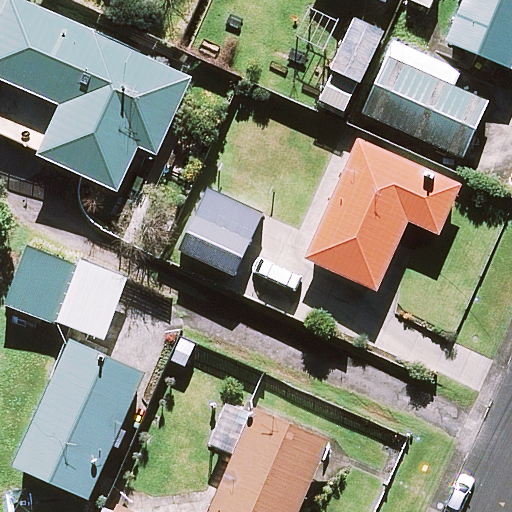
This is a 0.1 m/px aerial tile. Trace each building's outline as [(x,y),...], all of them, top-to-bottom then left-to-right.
[(0,138),(43,157),(41,160),(121,194),(140,148),(159,157),(193,77),(7,0),(0,0),(0,82),(1,83),(0,85),(0,138)] [(440,0),(399,0),(398,3),(431,19),(440,0)] [(511,0),(468,0),(451,48),(511,71),(511,0)] [(385,33),(358,22),(341,63),(368,73),(385,33)] [(453,70),(396,45),(365,116),(464,159),(487,106),(445,88),(453,70)] [(461,191),(361,144),(307,261),(378,293),(410,224),(440,238),(461,191)] [(263,218),(207,193),(179,253),(235,279),(263,218)] [(79,269),(29,250),(7,308),(58,327),(79,269)] [(145,376),(69,345),(17,470),(94,502),(145,376)] [(300,511),(329,447),(254,415),(212,511),(122,511),(117,509),(115,511),(300,511)]
